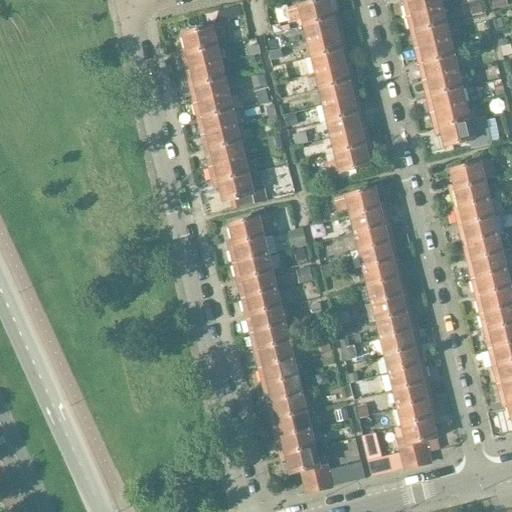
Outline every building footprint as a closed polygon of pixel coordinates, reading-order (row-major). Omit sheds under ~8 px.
[(327,0),(288,10),(291,22),(302,19),(304,27),(332,20),(327,0)] [(415,0),(409,2),(403,3),(407,19),(441,10),(438,0),(415,0)] [(502,0),(490,0),(493,11),(505,8),(502,0)] [(481,12),(479,3),(469,5),(472,15),(481,12)] [(441,10),(407,19),(411,35),(445,27),(441,10)] [(337,19),(332,20),(304,27),(308,43),(341,35),(337,19)] [(504,19),(496,21),(498,29),(506,27),(504,19)] [(214,41),(225,38),(222,26),(183,36),(187,56),(216,49),(214,41)] [(445,27),(411,35),(415,51),(449,43),(445,27)] [(341,35),(308,43),(312,59),(345,51),(341,35)] [(275,41),(267,43),(269,51),(277,49),(275,41)] [(449,43),(415,51),(419,67),(453,59),(449,43)] [(258,55),(256,46),(247,49),(249,57),(258,55)] [(510,46),(500,48),(503,58),(511,55),(510,46)] [(216,49),(187,56),(182,57),(186,73),(220,65),(216,49)] [(280,50),(267,53),(269,62),(282,59),(280,50)] [(345,51),(312,59),(315,75),(349,67),(345,51)] [(453,59),(419,67),(423,83),(457,75),(453,59)] [(220,65),(186,73),(190,89),(224,81),(220,65)] [(349,67),(315,75),(320,92),(353,83),(349,67)] [(265,75),(251,79),(254,90),(268,87),(265,75)] [(457,75),(423,83),(427,99),(461,91),(457,75)] [(224,81),(190,89),(194,105),(228,97),(224,81)] [(353,83),(320,92),(323,107),(357,99),(353,83)] [(502,85),(493,87),(496,98),(505,96),(502,85)] [(461,91),(427,99),(431,114),(464,106),(461,91)] [(228,97),(194,105),(198,121),(232,113),(228,97)] [(357,99),(323,107),(327,124),(361,115),(357,99)] [(272,106),(265,108),(269,121),(275,119),(272,106)] [(464,106),(431,114),(435,130),(440,129),(468,122),(464,106)] [(232,113),(198,121),(202,137),(235,129),(232,113)] [(294,115),(283,117),(286,129),(297,126),(294,115)] [(361,115),(327,124),(331,139),(365,131),(361,115)] [(468,122),(440,129),(445,149),(484,139),(481,127),(470,130),(468,122)] [(235,129),(202,137),(206,153),(239,145),(235,129)] [(365,131),(331,139),(335,155),(363,148),(369,146),(365,131)] [(292,137),(295,148),(308,144),(305,133),(292,137)] [(280,137),(267,140),(270,154),(283,151),(280,137)] [(239,145),(206,153),(209,168),(243,160),(239,145)] [(368,168),(363,148),(335,155),(337,163),(326,166),(329,177),(338,175),(340,182),(357,178),(355,171),(368,168)] [(243,160),(209,168),(213,185),(219,183),(247,177),(243,160)] [(490,162),(450,172),(455,192),(484,185),(482,177),(493,174),(490,162)] [(263,194),(260,182),(249,185),(247,177),(219,183),(224,203),(250,197),(251,200),(261,198),(260,194),(263,194)] [(484,185),(455,192),(450,193),(454,211),(488,203),(484,185)] [(374,191),(335,201),(337,212),(349,210),(350,217),(379,211),(374,191)] [(488,203),(454,211),(459,229),(493,220),(488,203)] [(379,211),(350,217),(355,236),(389,228),(384,209),(379,211)] [(263,210),(250,213),(252,221),(265,218),(263,210)] [(252,221),(229,226),(234,246),(262,239),(260,231),(271,229),(269,217),(265,218),(252,221)] [(493,220),(459,229),(463,246),(497,237),(493,220)] [(389,228),(355,236),(359,253),(393,245),(389,228)] [(295,231),(289,233),(292,249),(305,246),(301,230),(295,231)] [(497,237),(463,246),(467,264),(501,255),(497,237)] [(262,239),(234,246),(229,248),(233,265),(267,257),(262,239)] [(393,245),(359,253),(363,271),(397,263),(393,245)] [(302,249),(293,251),(296,263),(305,260),(302,249)] [(501,255),(467,264),(471,280),(505,272),(501,255)] [(267,257),(233,265),(237,283),(271,275),(267,257)] [(397,263),(363,271),(368,288),(401,280),(397,263)] [(328,266),(322,268),(325,279),(331,277),(328,266)] [(308,270),(296,273),(299,285),(311,282),(308,270)] [(505,272),(471,280),(476,298),(510,290),(505,272)] [(271,275),(237,283),(242,300),(275,292),(271,275)] [(401,280),(368,288),(372,305),(406,297),(401,280)] [(511,299),(510,290),(476,298),(480,316),(511,308),(511,299)] [(275,292),(242,300),(246,318),(280,310),(275,292)] [(406,297),(372,305),(376,323),(410,315),(406,297)] [(312,317),(321,316),(319,305),(310,307),(312,317)] [(511,308),(480,316),(484,333),(511,326),(511,308)] [(280,310),(246,318),(250,335),(284,327),(280,310)] [(410,315),(376,323),(381,340),(414,332),(410,315)] [(320,318),(312,320),(315,332),(323,330),(320,318)] [(511,326),(484,333),(489,350),(511,344),(511,326)] [(284,327),(250,335),(254,353),(288,344),(284,327)] [(414,332),(381,340),(385,357),(418,349),(414,332)] [(359,335),(353,337),(356,346),(362,345),(359,335)] [(322,353),(330,351),(327,341),(319,343),(322,353)] [(340,343),(341,349),(348,348),(347,341),(340,343)] [(288,344),(254,353),(259,370),(292,362),(288,344)] [(511,344),(489,350),(493,368),(511,363),(511,344)] [(353,347),(341,350),(344,363),(357,360),(353,347)] [(418,349),(385,357),(389,375),(423,367),(418,349)] [(292,362),(259,370),(263,387),(297,379),(292,362)] [(511,363),(493,368),(497,384),(511,380),(511,363)] [(423,367),(389,375),(393,392),(427,384),(423,367)] [(348,376),(350,383),(357,381),(355,375),(348,376)] [(297,379),(263,387),(267,405),(301,397),(297,379)] [(511,380),(497,384),(502,403),(507,402),(511,400),(511,380)] [(427,384),(393,392),(398,411),(431,403),(427,384)] [(301,397),(267,405),(271,422),(305,414),(301,397)] [(431,403),(398,411),(402,427),(430,420),(435,419),(431,403)] [(366,405),(356,408),(359,420),(369,417),(366,405)] [(345,411),(335,413),(337,423),(348,421),(345,411)] [(305,414),(271,422),(276,441),(310,432),(305,414)] [(435,440),(430,420),(402,427),(405,439),(407,447),(424,443),(435,440)] [(310,432),(276,441),(280,457),(286,456),(314,449),(310,432)] [(376,436),(362,439),(367,462),(382,459),(376,436)] [(429,464),(427,454),(424,443),(407,447),(405,439),(398,440),(405,470),(429,464)] [(327,473),(324,459),(317,460),(314,449),(286,456),(290,476),(301,473),(306,494),(331,488),(330,484),(327,473)] [(393,456),(367,462),(370,474),(396,468),(393,456)] [(351,467),(327,473),(330,484),(354,479),(351,467)]
